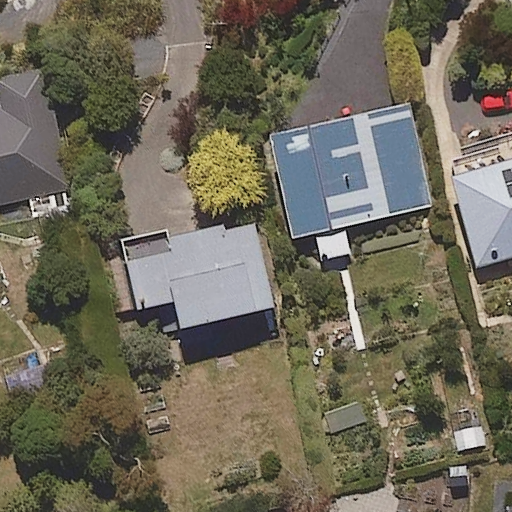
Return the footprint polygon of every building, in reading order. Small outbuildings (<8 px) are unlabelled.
[(0,204),(71,189),(45,72),(0,81),(0,84),(6,113),(0,114),(0,204)] [(431,208),(410,110),(274,140),(295,237),(320,232),(325,259),(350,254),(345,227),(431,208)] [(511,257),(511,163),(454,179),(478,267),(511,257)] [(232,338),(229,321),(275,311),(256,220),(126,247),(139,311),(176,303),(182,331),(186,348),(232,338)] [(440,419),(408,426),(411,441),(393,445),(398,468),(485,449),(479,422),(442,431),(440,419)]
